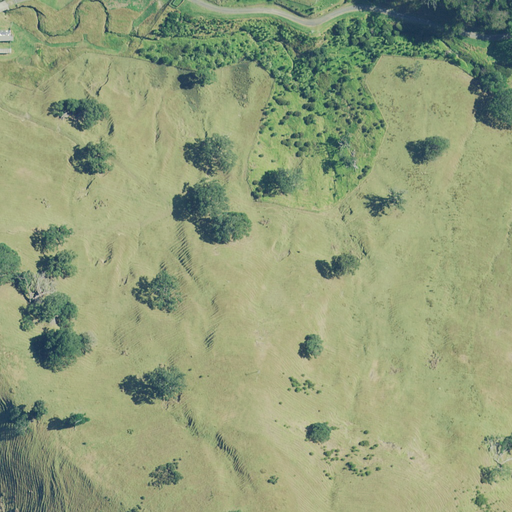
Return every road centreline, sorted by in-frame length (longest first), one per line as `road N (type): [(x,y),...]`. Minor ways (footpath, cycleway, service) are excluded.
road 1 (track): [(152,172),(345,205),(436,192),(511,141)]
road 2 (track): [(511,21),(362,6),(321,21),(203,0)]
road 3 (track): [(0,226),(103,234),(164,206),(152,172)]
road 4 (track): [(0,66),(22,90),(152,172)]
